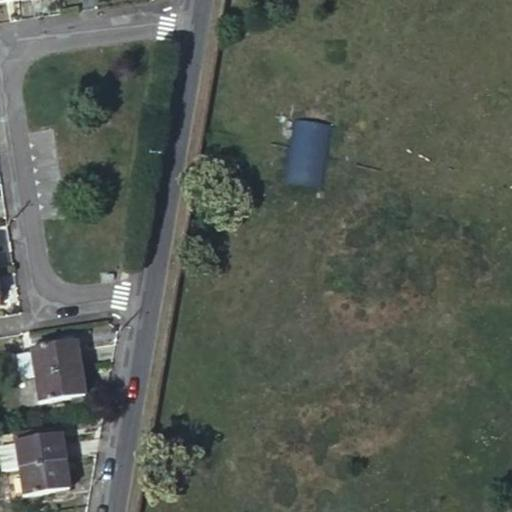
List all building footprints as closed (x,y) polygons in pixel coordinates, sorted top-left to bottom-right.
[(295,117),(282,179),(319,186),(332,125),(295,117)] [(18,352),(21,378),(81,369),(77,342),(33,348),(33,350),(18,352)] [(0,354),(0,359),(3,378),(17,376),(13,353),(0,354)] [(21,378),(25,405),(85,396),(81,369),(21,378)] [(15,432),(15,439),(54,432),(53,426),(15,432)] [(3,443),(6,468),(20,466),(65,459),(61,431),(54,432),(15,439),(15,441),(3,443)] [(68,486),(65,459),(20,466),(23,493),(68,486)]
